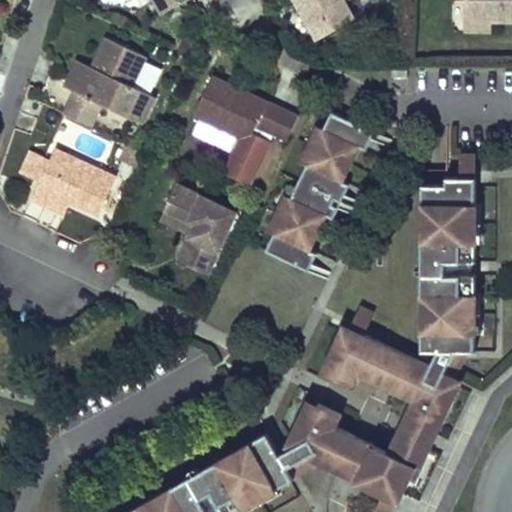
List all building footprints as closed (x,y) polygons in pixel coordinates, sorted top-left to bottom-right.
[(155,0),(163,13),(186,0),(155,0)] [(355,18),(344,0),(295,0),(301,10),(305,8),(309,14),(305,16),(318,39),(355,18)] [(511,0),(464,0),(464,21),(491,21),(511,21),(511,0)] [(491,31),(491,21),(464,21),(464,31),(491,31)] [(145,56),(108,38),(94,67),(81,94),(80,93),(69,116),(95,128),(106,106),(141,123),(154,96),(131,85),(145,56)] [(67,87),(80,93),(81,94),(94,67),(80,60),(73,74),(67,87)] [(392,68),(392,78),(408,78),(408,68),(392,68)] [(213,76),(194,115),(249,141),(257,125),(288,139),(298,116),(253,95),(213,76)] [(336,198),(344,181),(360,146),(369,129),(332,111),(324,129),(328,131),(319,148),(311,166),(307,164),(291,197),(295,199),(287,217),(278,235),(274,233),(266,250),(303,268),(311,250),(328,215),(336,198)] [(311,144),(319,148),(328,131),(324,129),(319,126),(311,144)] [(367,149),(375,132),(369,129),(360,146),(367,149)] [(307,164),(311,166),(319,148),(311,144),(302,162),(307,164)] [(138,167),(144,154),(128,146),(122,159),(138,167)] [(99,216),(117,177),(55,149),(50,161),(41,179),(32,198),(46,204),(51,194),(70,203),(99,216)] [(23,170),(41,179),(50,161),(31,152),(23,170)] [(461,177),(477,177),(477,153),(461,153),(461,177)] [(423,184),(422,351),(438,351),(431,364),(428,371),(408,362),(394,391),(413,400),(407,412),(431,423),(434,417),(442,400),(445,402),(454,383),(452,382),(442,378),(455,351),(467,351),(476,351),(476,333),(471,333),(472,313),(472,293),(476,293),(476,274),(471,274),(447,274),(447,261),(471,261),(477,261),(477,243),(472,242),(472,223),(473,202),(477,203),(477,185),(477,177),(461,177),(447,177),(447,184),(423,184)] [(342,201),(350,184),(344,181),(336,198),(342,201)] [(178,184),(166,209),(196,223),(191,233),(179,259),(209,273),(237,212),(178,184)] [(66,214),(70,203),(51,194),(46,204),(66,214)] [(278,213),(287,217),(295,199),(291,197),(287,195),(278,213)] [(342,201),(336,198),(328,215),(334,218),(342,201)] [(472,223),(482,223),(482,203),(477,203),(473,202),(472,223)] [(191,233),(196,223),(166,209),(161,219),(176,226),(191,233)] [(278,235),(287,217),(278,213),(270,231),(274,233),(278,235)] [(477,243),(482,243),(482,223),(472,223),(472,242),(477,243)] [(309,270),(318,253),(311,250),(303,268),(309,270)] [(471,274),(471,261),(447,261),(447,274),(471,274)] [(481,313),(481,293),(476,293),(472,293),(472,313),(481,313)] [(365,333),(375,312),(361,305),(351,327),(365,333)] [(481,333),(481,313),(472,313),(471,333),(476,333),(481,333)] [(356,387),(361,375),(380,384),(394,355),(377,347),(380,340),(365,333),(351,327),(339,352),(342,353),(334,371),(332,376),(356,387)] [(394,355),(397,348),(380,340),(377,347),(394,355)] [(408,362),(411,355),(397,348),(394,355),(380,384),(394,391),(408,362)] [(326,367),(334,371),(342,353),(339,352),(334,350),(326,367)] [(467,351),(455,351),(442,378),(452,382),(467,351)] [(428,371),(431,364),(411,355),(408,362),(428,371)] [(442,421),(450,404),(445,402),(442,400),(434,417),(442,421)] [(280,454),(268,432),(127,511),(209,511),(202,498),(214,492),(225,511),(236,511),(244,508),(242,504),(259,494),(275,485),(277,489),(294,479),(293,477),(288,468),(307,457),(320,463),(323,456),(342,465),(356,436),(337,427),(343,415),(319,403),(316,409),(308,426),(305,424),(296,443),(298,444),(280,454)] [(308,426),(316,409),(308,405),(300,422),(305,424),(308,426)] [(431,423),(407,412),(402,424),(394,439),(418,451),(426,435),(431,423)] [(356,471),(370,442),(356,436),(342,465),(339,472),(353,478),(356,471)] [(399,500),(411,475),(408,474),(415,457),(418,451),(394,439),(388,451),(370,442),(356,471),(373,479),(370,486),(385,493),(399,500)] [(342,465),(323,456),(320,463),(339,472),(342,465)] [(320,463),(307,457),(288,468),(293,477),(320,463)] [(423,461),(415,457),(408,474),(411,475),(415,477),(423,461)] [(373,479),(356,471),(353,478),(370,486),(373,479)] [(259,494),(264,502),(280,493),(277,489),(275,485),(259,494)] [(209,511),(225,511),(214,492),(202,498),(209,511)] [(393,511),(399,500),(385,493),(375,511),(393,511)] [(246,511),(264,502),(259,494),(242,504),(244,508),(246,511)]
